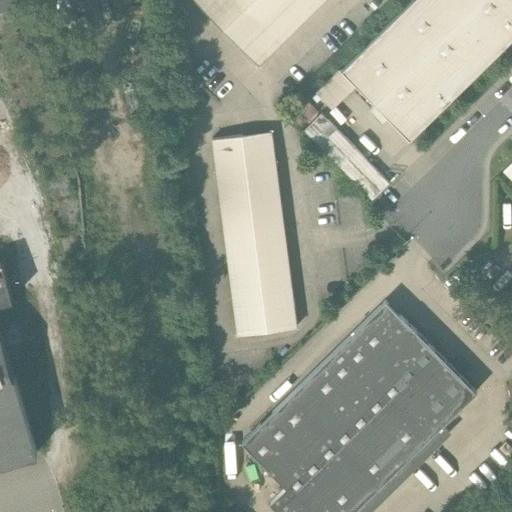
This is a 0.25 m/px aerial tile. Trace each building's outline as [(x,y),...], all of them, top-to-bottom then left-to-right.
[(191,0),(256,65),(323,0),(191,0)] [(511,0),(414,0),(342,71),(410,140),(511,39),(511,0)] [(324,112),(307,130),(368,188),(379,176),(371,169),(365,176),(358,169),(371,156),(324,112)] [(212,140),(237,335),(297,327),(271,132),(212,140)] [(511,163),(503,172),(511,180),(511,163)] [(0,461),(36,451),(0,325),(0,304),(14,301),(0,254),(0,461)] [(385,302),(242,442),(286,487),(270,503),(278,511),(370,511),(451,433),(443,425),(475,393),(385,302)]
